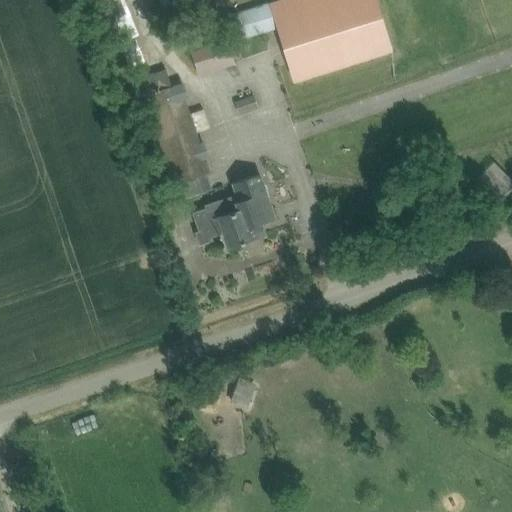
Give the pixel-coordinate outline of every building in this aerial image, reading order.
[(175,0),(160,0),(168,23),(182,18),(175,0)] [(375,0),(273,0),(270,1),(270,2),(296,77),(391,45),(375,0)] [(219,18),(226,40),(227,44),(278,27),(270,2),(219,18)] [(148,97),(173,88),(166,68),(135,79),(142,97),(147,95),(148,97)] [(176,87),(173,88),(148,97),(179,184),(211,173),(184,97),(180,98),(176,87)] [(235,102),(239,114),(259,107),(254,94),(235,102)] [(454,173),(452,185),(468,187),(470,176),(454,173)] [(261,222),(275,217),(260,174),(233,183),(238,196),(192,212),(199,230),(195,231),(200,245),(213,240),(212,236),(224,232),(229,246),(265,234),(261,222)] [(393,199),(411,202),(415,203),(418,184),(396,180),(393,199)] [(358,212),(363,227),(377,222),(371,207),(358,212)] [(247,407),(253,391),(237,385),(231,401),(247,407)]
